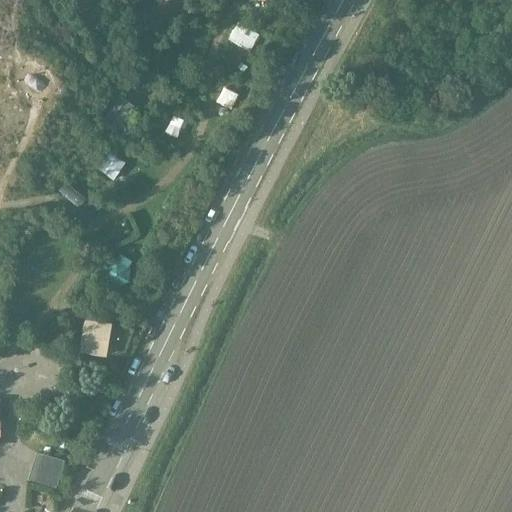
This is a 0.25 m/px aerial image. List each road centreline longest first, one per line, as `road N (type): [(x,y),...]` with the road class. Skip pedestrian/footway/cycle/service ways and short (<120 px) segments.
road 1 (secondary): [(79,511),(201,260),(341,0)]
road 2 (track): [(235,0),(209,52),(216,85),(172,177),(133,205),(94,219),(35,329)]
